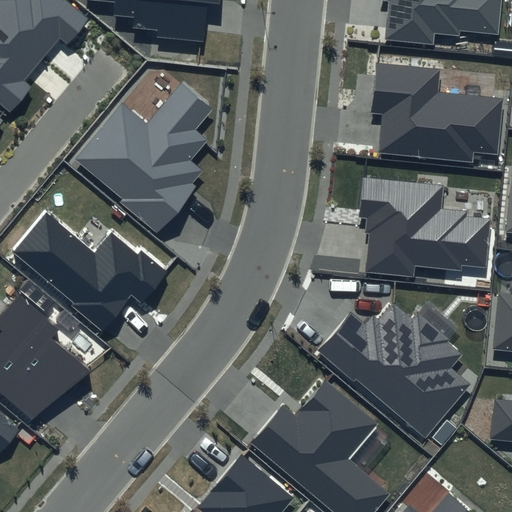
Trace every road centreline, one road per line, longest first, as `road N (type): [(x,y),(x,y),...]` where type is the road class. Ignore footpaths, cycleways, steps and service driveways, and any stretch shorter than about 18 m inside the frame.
road 1 (residential): [(70,511),(219,330),(247,283),(282,153),(296,0)]
road 2 (residential): [(109,61),(0,193)]
